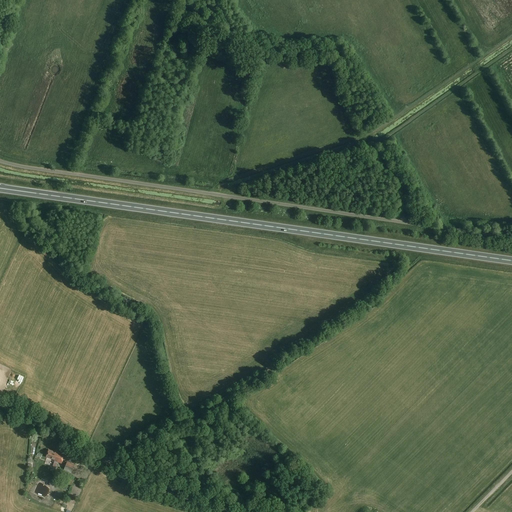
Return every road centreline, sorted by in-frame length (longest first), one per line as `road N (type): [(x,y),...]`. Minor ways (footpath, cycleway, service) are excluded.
road 1 (unclassified): [(511,237),(0,160)]
road 2 (trunk): [(511,261),(0,188)]
road 3 (track): [(182,0),(258,47),(336,57),(359,123),(398,181),(394,221)]
road 4 (unclassified): [(236,511),(132,480),(30,412),(0,403)]
